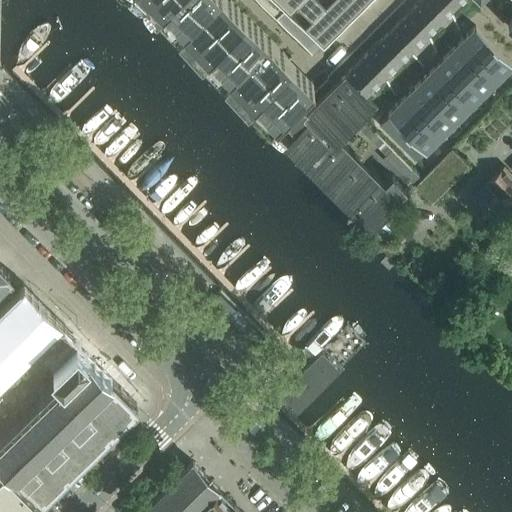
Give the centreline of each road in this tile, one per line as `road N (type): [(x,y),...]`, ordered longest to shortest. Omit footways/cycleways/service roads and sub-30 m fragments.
road 1 (tertiary): [(184,405),(201,381),(200,359),(178,319),(104,238)]
road 2 (tertiary): [(73,268),(155,348),(184,405)]
road 3 (unclassified): [(306,511),(226,430),(184,405)]
road 4 (tertiary): [(104,238),(0,127)]
road 5 (tertiary): [(78,511),(184,405)]
